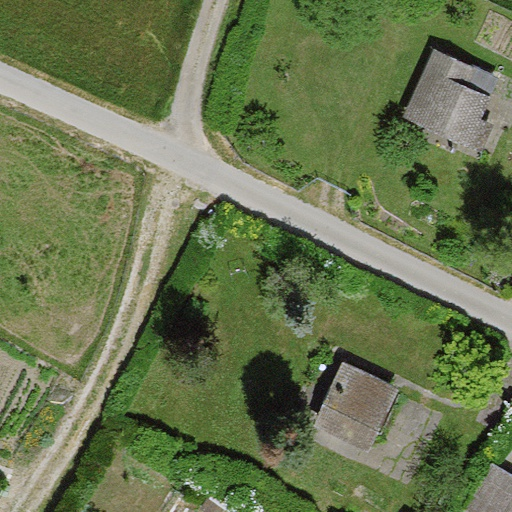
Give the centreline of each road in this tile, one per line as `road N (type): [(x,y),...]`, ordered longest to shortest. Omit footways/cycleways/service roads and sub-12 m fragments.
road 1 (residential): [(511,318),(181,159),(0,83)]
road 2 (track): [(181,159),(192,86),(220,0)]
